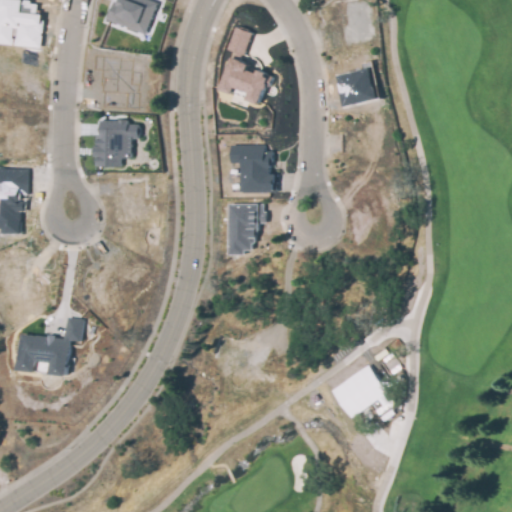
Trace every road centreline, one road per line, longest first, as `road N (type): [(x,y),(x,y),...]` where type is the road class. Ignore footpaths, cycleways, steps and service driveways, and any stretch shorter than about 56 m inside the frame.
road 1 (residential): [(209,0),(190,64),(194,229),(180,322),(138,401),(100,442),(0,511)]
road 2 (residential): [(274,0),(303,44),(310,81),(312,218)]
road 3 (residential): [(68,218),(64,81),(75,0)]
